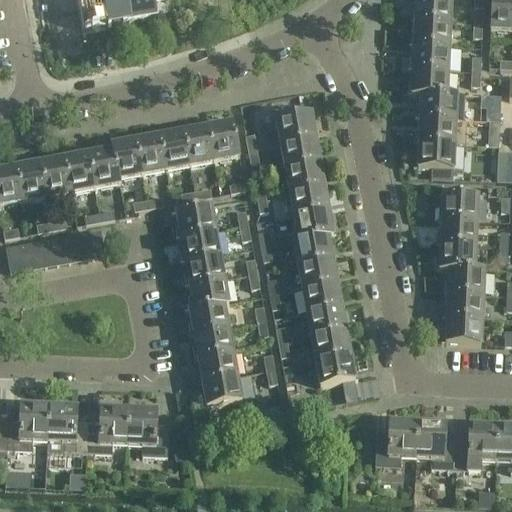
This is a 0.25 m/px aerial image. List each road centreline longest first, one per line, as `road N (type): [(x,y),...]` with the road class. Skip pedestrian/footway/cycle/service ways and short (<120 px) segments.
road 1 (residential): [(511,391),(401,385),(354,106),(313,30)]
road 2 (residential): [(0,304),(137,283),(146,368),(0,364)]
road 3 (residential): [(31,112),(141,95),(313,30)]
